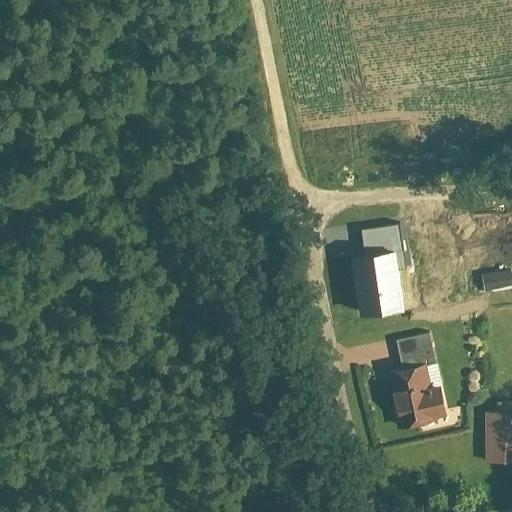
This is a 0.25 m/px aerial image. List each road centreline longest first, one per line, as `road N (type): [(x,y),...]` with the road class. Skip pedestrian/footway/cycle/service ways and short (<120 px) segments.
road 1 (residential): [(380,511),(301,204)]
road 2 (unclassified): [(301,204),(511,191)]
road 3 (track): [(301,204),(260,0)]
